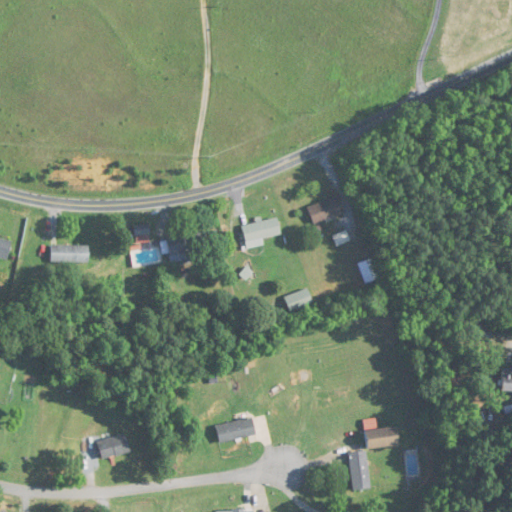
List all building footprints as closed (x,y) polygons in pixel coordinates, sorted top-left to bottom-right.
[(308,210),(316,226),(346,212),(338,195),(308,210)] [(283,236),(279,220),(243,227),(247,249),(265,246),(264,240),(283,236)] [(188,262),(187,254),(209,249),(205,232),(167,240),(172,265),(188,262)] [(0,258),(9,260),(13,239),(0,236),(0,258)] [(52,263),(90,263),(90,247),(52,247),(52,263)] [(372,259),(357,265),(365,284),(379,278),(372,259)] [(314,306),(309,290),(285,297),(290,313),(314,306)] [(511,394),(511,369),(502,370),(502,395),(511,394)] [(350,388),(316,395),(319,409),(353,403),(350,388)] [(258,435),(253,418),(217,427),(221,444),(258,435)] [(400,447),(398,428),(366,432),(369,451),(400,447)] [(104,461),(132,452),(126,435),(99,444),(104,461)] [(370,491),(369,453),(351,454),(352,492),(370,491)]
